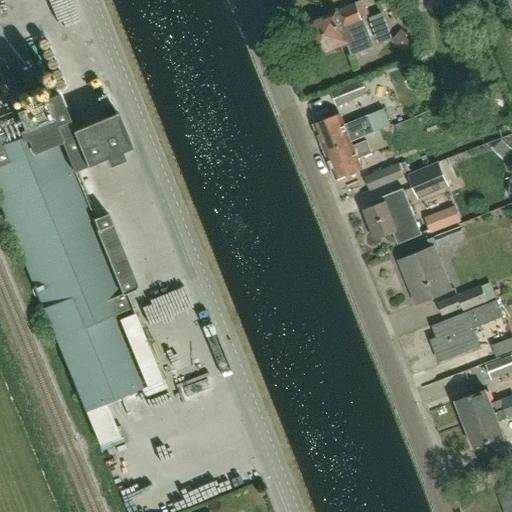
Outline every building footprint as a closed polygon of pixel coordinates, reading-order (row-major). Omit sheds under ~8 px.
[(28,0),(41,0),(54,29),(73,20),(67,5),(71,4),(69,0),(24,0),(25,1),(28,0)] [(362,19),(356,3),(301,25),(307,41),(314,57),(347,44),(352,55),(373,47),(362,19)] [(337,107),(368,94),(362,79),(331,92),(337,107)] [(88,166),(104,159),(108,167),(125,160),(121,152),(132,148),(117,112),(73,131),(58,93),(33,103),(27,89),(0,99),(0,200),(100,444),(119,436),(124,434),(121,425),(115,427),(105,403),(141,388),(161,379),(131,304),(129,305),(125,293),(133,290),(135,289),(136,287),(136,285),(136,283),(107,213),(94,219),(74,171),(75,171),(87,165),(88,166)] [(341,115),(315,125),(325,152),(352,142),(380,131),(373,113),(345,125),(341,115)] [(352,142),(325,152),(336,179),(362,168),(358,158),(371,153),(366,138),(352,143),(352,142)] [(371,191),(405,177),(399,163),(365,177),(371,191)] [(439,164),(409,176),(418,199),(448,186),(439,164)] [(132,239),(164,226),(141,170),(119,179),(134,216),(124,220),(132,239)] [(376,239),(393,233),(398,245),(422,235),(404,188),(379,198),(381,204),(364,210),(376,239)] [(432,215),(424,218),(431,234),(439,231),(432,215)] [(440,233),(464,225),(461,215),(436,224),(440,233)] [(439,246),(465,236),(461,227),(435,237),(439,246)] [(419,303),(452,290),(434,247),(399,261),(405,276),(408,275),(419,303)] [(482,285),(458,295),(438,303),(443,316),(463,308),(464,311),(489,302),(488,301),(492,299),(487,284),(482,286),(482,285)] [(159,334),(203,320),(193,289),(149,304),(159,334)] [(472,329),(502,317),(496,301),(490,304),(489,302),(464,311),(465,313),(453,318),(454,320),(435,327),(446,357),(478,344),(472,329)] [(497,357),(511,351),(511,337),(492,345),(497,357)] [(511,355),(486,365),(492,379),(511,371),(511,355)] [(464,424),(511,406),(511,395),(491,404),(485,389),(455,401),(464,424)] [(498,421),(508,418),(511,415),(511,406),(464,424),(474,448),(504,437),(498,421)] [(179,454),(227,439),(221,420),(159,440),(162,450),(176,446),(179,454)] [(184,492),(188,503),(205,497),(201,486),(184,492)] [(511,511),(511,491),(500,496),(506,511),(511,511)]
